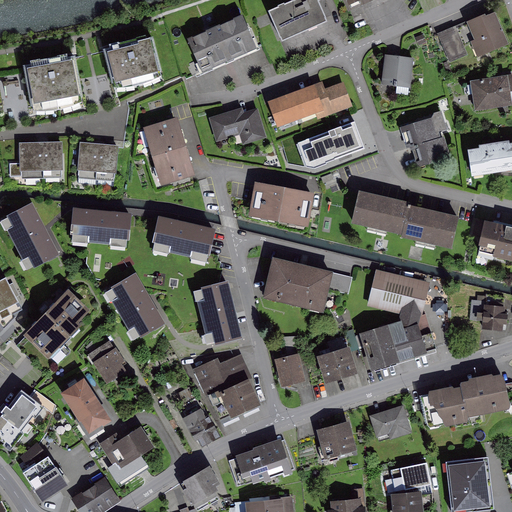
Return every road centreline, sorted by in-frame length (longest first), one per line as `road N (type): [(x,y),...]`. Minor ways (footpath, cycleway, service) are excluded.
road 1 (residential): [(279,421),(215,170)]
road 2 (residential): [(511,205),(396,182),(376,149),(347,52)]
road 3 (residential): [(511,347),(279,421)]
road 4 (residential): [(279,421),(229,440),(112,511)]
road 5 (residential): [(347,52),(204,102)]
road 6 (residential): [(347,52),(472,0)]
